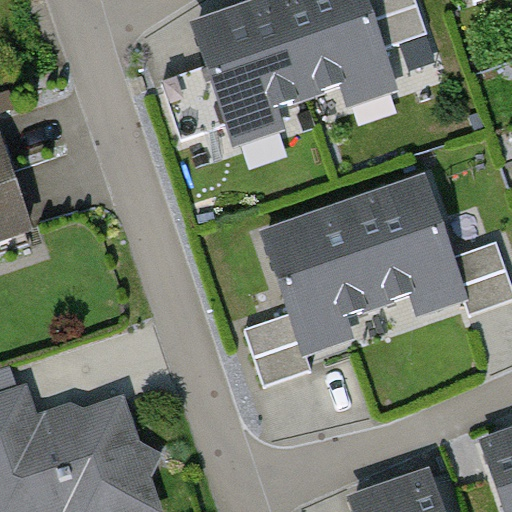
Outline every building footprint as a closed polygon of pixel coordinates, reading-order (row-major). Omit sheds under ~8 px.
[(283,0),(195,31),(210,74),(229,129),(238,154),(290,135),(283,117),(345,96),(352,116),(404,98),(387,52),(369,0),(283,0)] [(417,0),(369,0),(387,52),(429,39),(417,0)] [(229,129),(210,74),(166,87),(184,142),(229,129)] [(0,245),(27,237),(0,156),(0,245)] [(423,183),(255,240),(284,324),(298,364),(354,345),(348,327),(412,306),(419,325),(467,309),(451,265),(423,183)] [(511,291),(497,249),(451,265),(467,309),(472,325),(511,310),(511,291)] [(298,364),(284,324),(243,336),(263,393),(303,379),(298,364)] [(148,511),(114,409),(37,435),(24,396),(0,403),(0,511),(148,511)] [(511,511),(511,442),(481,453),(502,511),(511,511)] [(440,511),(429,478),(348,506),(349,511),(440,511)]
